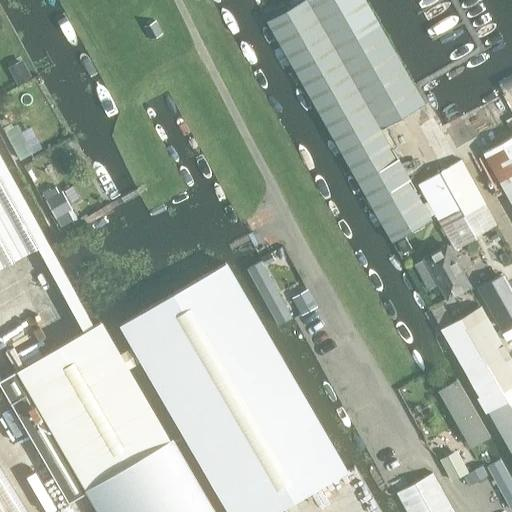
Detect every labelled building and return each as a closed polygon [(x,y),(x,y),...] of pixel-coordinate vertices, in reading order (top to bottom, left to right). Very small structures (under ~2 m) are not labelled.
[(400,117),(424,104),(364,0),(301,0),(266,20),(392,241),(431,219),(380,129),(400,117)] [(9,69),(16,84),(30,77),(22,62),(9,69)] [(511,210),(511,133),(478,153),(511,210)] [(0,146),(0,173),(84,325),(95,318),(0,146)] [(460,215),(484,202),(460,159),(418,183),(453,247),(471,237),(460,215)] [(61,182),(45,190),(61,223),(77,215),(61,182)] [(0,188),(0,230),(15,258),(33,249),(0,188)] [(439,283),(461,271),(439,233),(418,245),(439,283)] [(405,238),(396,243),(402,253),(411,248),(405,238)] [(290,316),(260,261),(249,267),(279,322),(290,316)] [(224,263),(121,323),(231,511),(274,511),(345,471),(224,263)] [(511,288),(503,272),(476,287),(499,327),(511,319),(511,288)] [(480,306),(441,328),(439,329),(511,456),(511,362),(508,356),(480,306)] [(0,386),(67,502),(128,467),(154,511),(209,511),(100,322),(0,379),(0,386)] [(457,380),(443,388),(442,394),(471,446),(488,436),(457,380)] [(451,452),(443,455),(452,475),(460,472),(451,452)] [(511,482),(499,460),(488,466),(511,509),(511,508),(511,482)] [(454,511),(432,472),(396,492),(407,511),(454,511)]
